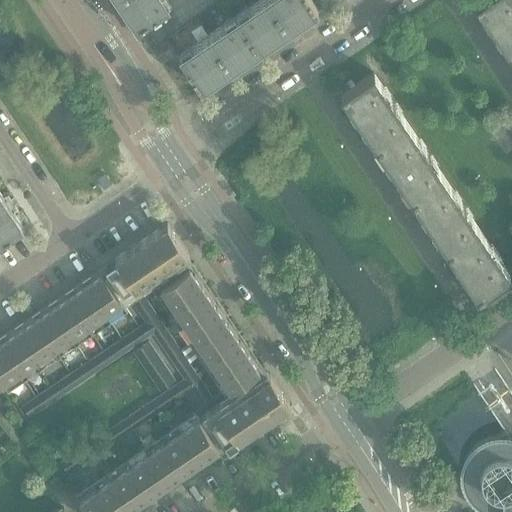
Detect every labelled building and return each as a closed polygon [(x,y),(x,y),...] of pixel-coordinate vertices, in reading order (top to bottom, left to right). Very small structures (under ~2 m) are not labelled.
[(110,0),(132,32),(136,30),(115,0),(110,0)] [(115,0),(136,30),(169,7),(164,0),(115,0)] [(259,0),(237,15),(259,48),(317,9),(311,0),(259,0)] [(511,0),(480,0),(475,4),(509,54),(511,52),(511,0)] [(179,54),(174,58),(189,79),(193,76),(201,88),(259,48),(237,15),(179,54)] [(346,82),(350,88),(340,95),(375,145),(407,123),(373,73),(355,85),(351,79),(346,82)] [(407,123),(375,145),(409,196),(441,174),(407,123)] [(409,196),(443,246),(476,224),(441,174),(409,196)] [(0,243),(23,227),(0,192),(0,243)] [(113,266),(110,268),(109,269),(125,293),(182,255),(187,252),(167,223),(110,262),(113,266)] [(476,224),(443,246),(477,297),(510,275),(476,224)] [(189,264),(160,284),(230,387),(259,367),(189,264)] [(102,273),(0,342),(0,380),(7,391),(127,310),(102,273)] [(143,295),(132,302),(144,320),(155,312),(143,295)] [(155,312),(144,320),(155,337),(167,329),(155,312)] [(139,327),(125,336),(132,347),(146,337),(139,327)] [(167,329),(155,337),(167,354),(178,346),(167,329)] [(118,341),(103,350),(111,361),(125,351),(118,341)] [(175,379),(148,341),(133,351),(160,390),(175,379)] [(178,346),(167,354),(179,371),(190,363),(178,346)] [(103,350),(90,360),(97,370),(111,361),(103,350)] [(84,363),(70,373),(77,384),(91,374),(84,363)] [(190,363),(179,371),(190,388),(202,380),(190,363)] [(70,373),(56,382),(64,393),(77,384),(70,373)] [(265,377),(208,416),(224,440),(228,444),(237,439),(289,403),(269,374),(265,377)] [(202,380),(190,388),(202,405),(213,397),(202,380)] [(177,383),(162,393),(169,404),(184,394),(177,383)] [(51,386),(36,396),(43,407),(58,397),(51,386)] [(36,396),(22,405),(30,416),(43,407),(36,396)] [(155,398),(142,407),(149,417),(163,408),(155,398)] [(142,407),(128,416),(136,427),(149,417),(142,407)] [(199,416),(79,497),(89,511),(119,511),(219,445),(199,416)] [(123,420),(108,430),(115,440),(130,430),(123,420)] [(108,430),(95,439),(102,449),(115,440),(108,430)] [(470,484),(465,487),(475,502),(481,506),(487,510),(494,511),(511,511),(511,454),(501,439),(467,462),(478,478),(470,484)] [(89,443),(74,453),(81,463),(96,453),(89,443)] [(74,453),(61,462),(68,472),(81,463),(74,453)]
